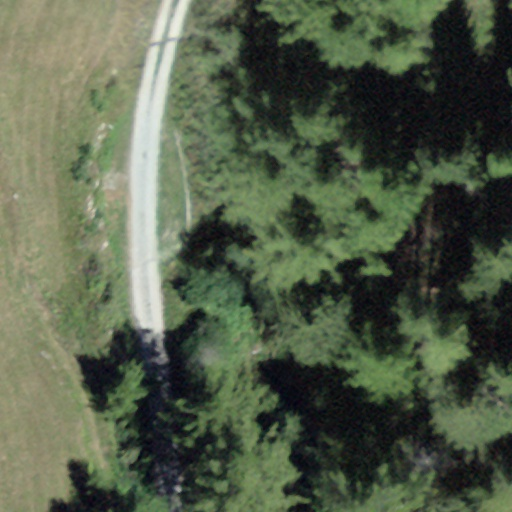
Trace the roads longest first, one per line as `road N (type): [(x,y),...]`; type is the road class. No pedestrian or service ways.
road 1 (track): [(174,0),(147,112),(139,205),(174,511)]
road 2 (track): [(106,511),(105,454),(85,388),(37,304),(9,240),(0,194)]
